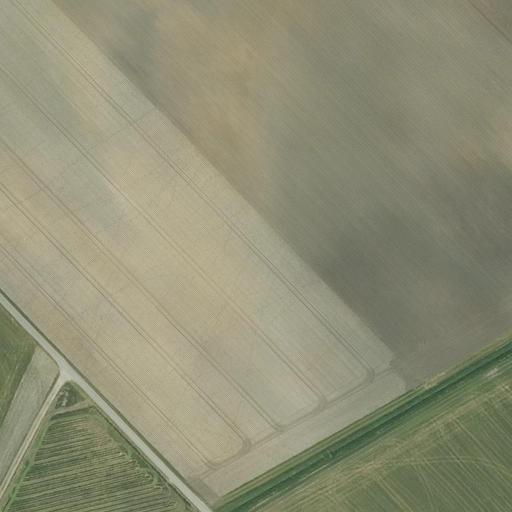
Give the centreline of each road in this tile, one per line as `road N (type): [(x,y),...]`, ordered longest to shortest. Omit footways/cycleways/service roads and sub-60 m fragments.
road 1 (unclassified): [(0,302),(202,511)]
road 2 (track): [(0,493),(66,371)]
